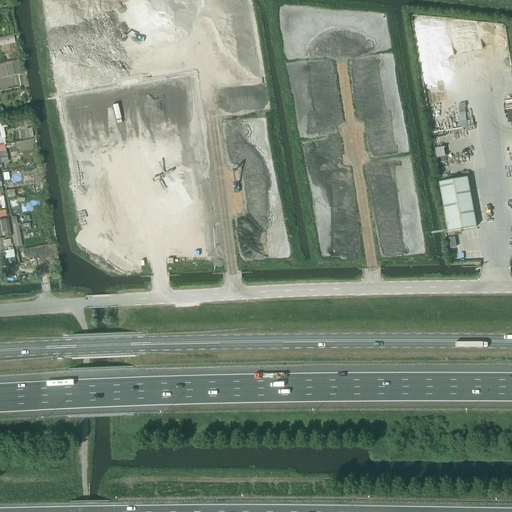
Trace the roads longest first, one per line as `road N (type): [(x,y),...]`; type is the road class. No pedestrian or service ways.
road 1 (unclassified): [(0,309),(511,286)]
road 2 (motorway): [(511,388),(0,399)]
road 3 (secondary): [(511,343),(0,352)]
road 4 (track): [(85,511),(85,362),(75,303)]
